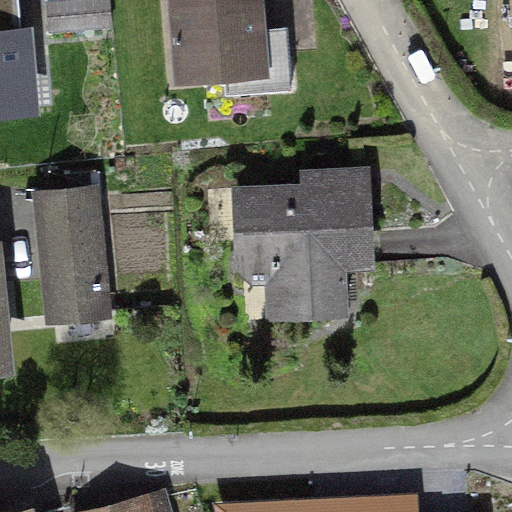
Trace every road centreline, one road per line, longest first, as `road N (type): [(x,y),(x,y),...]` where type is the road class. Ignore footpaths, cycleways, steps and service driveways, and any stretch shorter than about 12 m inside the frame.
road 1 (residential): [(511,445),(0,470)]
road 2 (residential): [(511,278),(363,0)]
